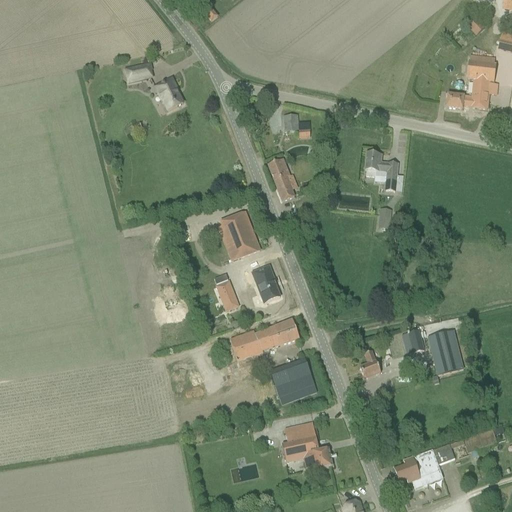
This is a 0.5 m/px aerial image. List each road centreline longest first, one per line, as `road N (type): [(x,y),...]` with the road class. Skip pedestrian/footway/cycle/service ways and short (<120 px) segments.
road 1 (tertiary): [(386,511),(222,89)]
road 2 (unclassified): [(511,145),(222,89)]
road 3 (track): [(437,312),(319,338)]
